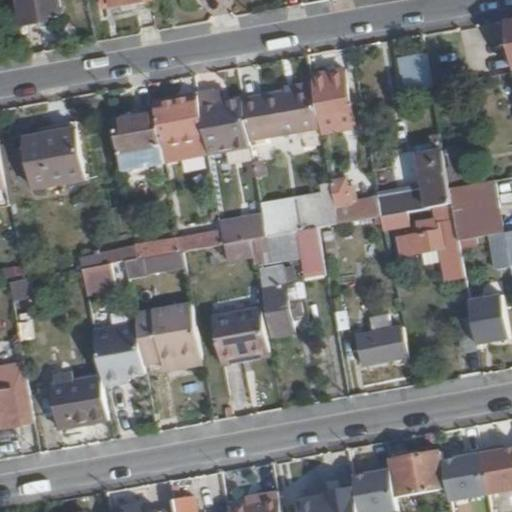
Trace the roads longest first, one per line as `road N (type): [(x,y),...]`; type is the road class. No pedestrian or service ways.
road 1 (residential): [(511,395),(0,487)]
road 2 (residential): [(481,0),(0,84)]
